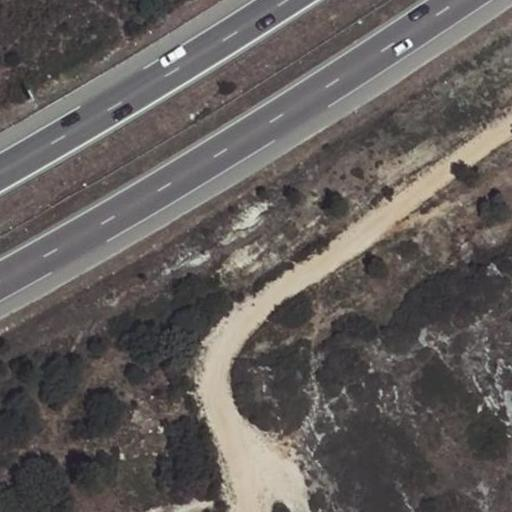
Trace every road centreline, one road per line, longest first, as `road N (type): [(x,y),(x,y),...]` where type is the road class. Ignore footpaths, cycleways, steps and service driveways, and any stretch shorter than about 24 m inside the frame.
road 1 (track): [(238,511),(230,479),(239,444),(219,369),(237,318),(511,128)]
road 2 (motorway): [(0,278),(452,0)]
road 3 (motorway): [(287,0),(0,173)]
